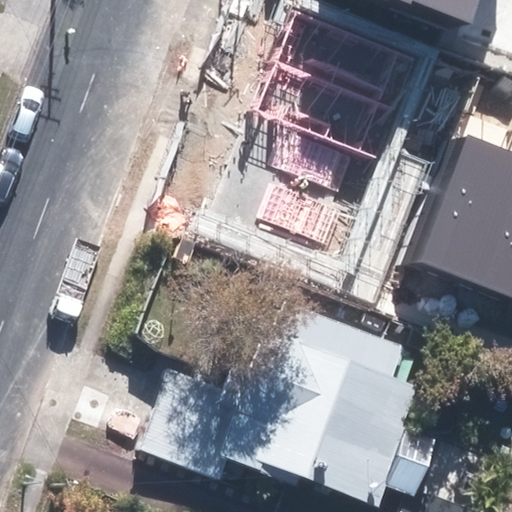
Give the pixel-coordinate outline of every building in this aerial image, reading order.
[(296,0),(256,111),(391,160),(432,48),(296,0)] [(483,0),(371,0),(470,36),(483,0)] [(451,273),(498,149),(453,132),(406,255),(451,273)] [(504,293),(511,272),(511,153),(498,149),(451,273),(504,293)] [(232,393),(167,366),(133,447),(222,484),(234,457),(293,483),(299,470),(377,502),(385,484),(399,489),(398,491),(415,498),(440,438),(408,424),(435,359),(275,292),(232,393)]
